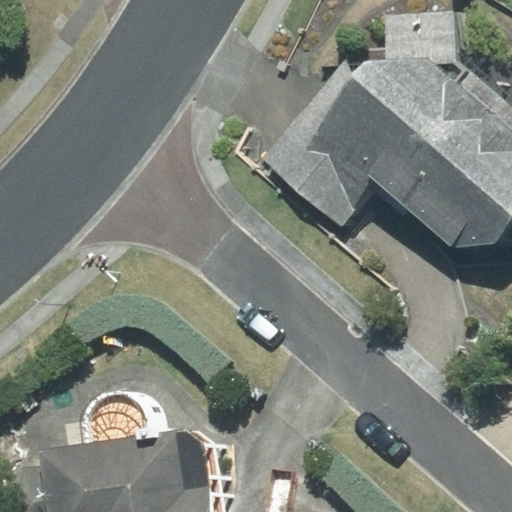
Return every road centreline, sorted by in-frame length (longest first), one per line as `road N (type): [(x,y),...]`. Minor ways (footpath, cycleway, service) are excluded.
road 1 (residential): [(508,511),(94,138)]
road 2 (residential): [(184,0),(94,138)]
road 3 (residential): [(94,138),(0,231)]
